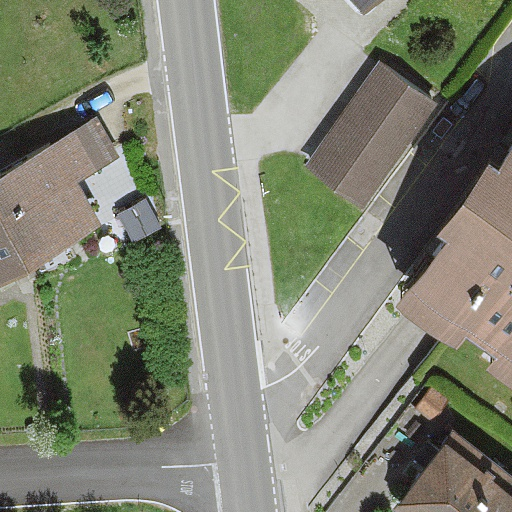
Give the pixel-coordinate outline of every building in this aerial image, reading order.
[(376,58),(305,161),(363,201),(434,98),(376,58)] [(94,114),(0,165),(0,198),(30,253),(98,215),(75,173),(114,151),(94,114)] [(511,121),(396,278),(459,324),(468,312),(497,334),(487,348),(511,365),(511,121)] [(0,269),(30,253),(0,198),(0,269)] [(511,511),(511,468),(451,424),(395,499),(412,511),(511,511)]
